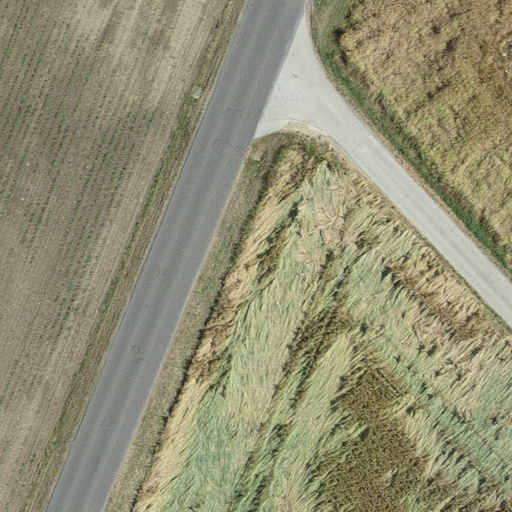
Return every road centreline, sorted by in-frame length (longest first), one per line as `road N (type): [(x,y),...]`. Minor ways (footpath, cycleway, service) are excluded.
road 1 (unclassified): [(76,511),(281,0)]
road 2 (track): [(511,313),(262,47)]
